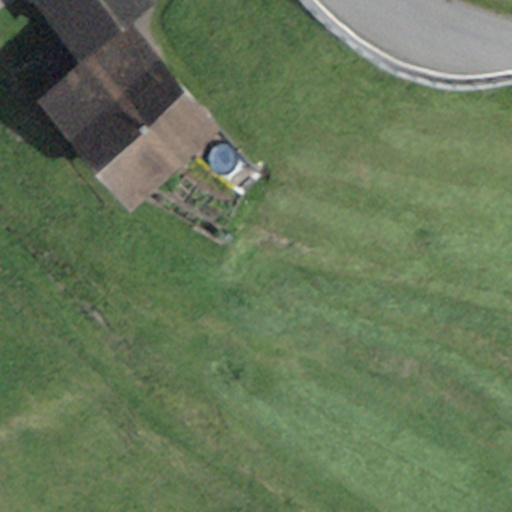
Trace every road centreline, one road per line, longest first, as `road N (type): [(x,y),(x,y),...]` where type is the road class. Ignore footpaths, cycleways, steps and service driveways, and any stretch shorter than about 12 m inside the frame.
road 1 (track): [(273,511),(0,251)]
road 2 (tertiary): [(382,0),(476,44),(511,50)]
